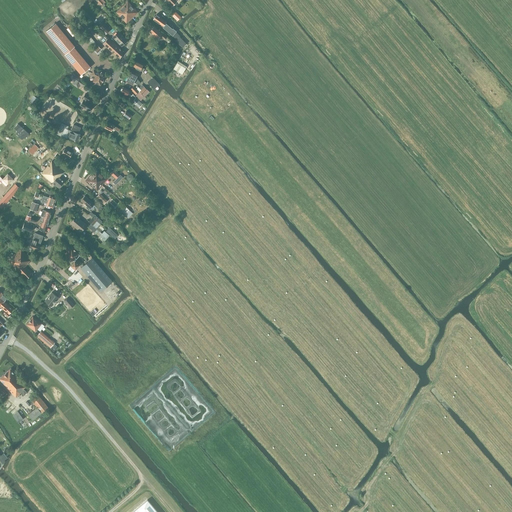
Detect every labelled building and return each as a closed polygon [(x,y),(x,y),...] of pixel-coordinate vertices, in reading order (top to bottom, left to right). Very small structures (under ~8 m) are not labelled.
[(116,12),(126,23),(138,12),(128,1),(116,12)] [(174,12),(171,14),(177,20),(180,18),(174,12)] [(166,21),(156,14),(153,19),(161,25),(161,26),(163,27),(172,35),(176,39),(175,40),(182,47),(186,44),(179,36),(180,36),(176,32),(176,31),(173,28),(172,29),(166,23),(165,24),(165,23),(166,21)] [(46,31),(65,54),(64,54),(81,74),(90,67),(74,47),(75,46),(55,23),(46,31)] [(97,27),(105,34),(109,30),(101,23),(97,27)] [(149,31),(157,38),(162,33),(154,26),(149,31)] [(111,33),(113,35),(112,36),(121,46),(127,40),(116,29),(111,33)] [(108,37),(103,43),(120,59),(123,51),(108,37)] [(133,67),(140,70),(143,71),(144,69),(141,67),(143,64),(136,60),(133,67)] [(187,76),(190,72),(191,70),(177,62),(174,69),(187,76)] [(93,81),(100,85),(102,81),(103,79),(104,79),(103,79),(105,75),(98,71),(97,72),(93,70),(91,75),(95,76),(93,81)] [(131,71),(128,76),(135,79),(138,84),(140,82),(136,77),(137,74),(131,71)] [(135,79),(128,76),(126,81),(132,84),(134,81),(137,85),(138,84),(135,79)] [(71,79),(74,81),(72,84),(78,88),(80,85),(83,86),(84,84),(73,77),(71,79)] [(147,82),(151,86),(154,89),(159,84),(154,79),(152,81),(150,79),(147,82)] [(120,92),(127,95),(128,93),(131,96),(133,94),(129,90),(123,87),(120,92)] [(141,90),(139,92),(136,95),(141,100),(149,92),(144,87),(141,90)] [(83,97),(84,98),(80,105),(83,107),(84,107),(90,111),(90,110),(91,110),(92,108),(91,108),(93,105),(87,101),(88,100),(90,97),(85,94),(83,97)] [(34,95),(30,100),(35,104),(38,98),(34,95)] [(115,104),(121,108),(122,107),(124,108),(127,104),(118,99),(115,104)] [(104,127),(111,131),(113,127),(114,127),(115,127),(116,127),(114,125),(107,122),(104,127)] [(18,123),(14,128),(17,131),(15,133),(19,137),(22,135),(25,138),(29,134),(18,123)] [(57,134),(64,137),(67,138),(68,137),(78,141),(80,134),(77,133),(78,131),(79,131),(81,127),(73,124),(71,130),(67,129),(68,126),(61,123),(57,134)] [(28,151),(35,158),(42,151),(39,148),(41,145),(37,142),(28,151)] [(53,153),(55,155),(61,147),(59,145),(53,153)] [(57,155),(59,157),(63,159),(65,155),(69,157),(72,153),(65,148),(62,153),(59,152),(57,155)] [(41,173),(52,182),(59,187),(64,181),(59,177),(64,171),(51,161),(50,163),(47,161),(44,166),(46,168),(41,173)] [(96,169),(92,173),(93,174),(91,176),(102,185),(107,179),(96,169)] [(119,174),(114,170),(111,174),(116,178),(119,174)] [(93,174),(92,173),(85,180),(89,184),(96,191),(102,185),(91,176),(93,174)] [(3,179),(8,184),(13,179),(7,174),(3,179)] [(120,175),(113,182),(115,184),(123,177),(120,175)] [(0,200),(0,207),(1,208),(20,188),(15,184),(0,200)] [(87,206),(86,207),(88,209),(94,203),(91,201),(85,195),(81,200),(87,206)] [(44,197),(43,197),(41,201),(43,202),(43,203),(44,203),(44,202),(47,203),(46,205),(53,208),(55,202),(44,198),(44,197)] [(29,209),(36,211),(39,204),(32,202),(29,209)] [(121,211),(128,218),(133,213),(126,206),(121,211)] [(39,229),(44,232),(46,226),(47,226),(48,222),(51,212),(43,209),(41,215),(43,216),(39,229)] [(70,222),(76,227),(76,228),(81,232),(86,225),(75,215),(76,215),(75,215),(72,219),(73,219),(70,222)] [(89,221),(93,225),(98,218),(94,215),(89,221)] [(22,230),(31,234),(34,226),(29,221),(26,220),(22,230)] [(96,229),(90,224),(88,227),(94,232),(96,229)] [(95,232),(97,233),(105,240),(110,235),(104,231),(102,234),(97,230),(95,232)] [(30,247),(38,249),(43,235),(35,233),(30,247)] [(62,247),(67,251),(75,257),(78,252),(71,246),(70,247),(66,243),(62,247)] [(31,273),(25,266),(28,263),(27,262),(30,259),(21,249),(8,261),(19,272),(19,271),(26,278),(31,273)] [(72,259),(74,261),(71,265),(75,269),(81,262),(75,257),(67,251),(63,255),(71,262),(72,259)] [(81,268),(85,273),(89,277),(100,291),(111,281),(92,258),(81,268)] [(13,309),(4,301),(7,297),(0,290),(0,306),(5,311),(4,313),(8,317),(10,315),(9,314),(13,309)] [(52,292),(45,301),(51,306),(58,297),(52,292)] [(64,301),(70,308),(74,305),(67,297),(64,301)] [(26,324),(35,331),(41,323),(33,316),(26,324)] [(37,336),(44,342),(48,338),(40,331),(37,336)] [(54,343),(48,338),(44,342),(50,347),(54,343)] [(0,377),(0,379),(1,381),(1,382),(2,383),(2,382),(16,397),(20,392),(23,395),(27,392),(23,388),(26,385),(10,368),(0,377)] [(28,414),(33,420),(48,408),(38,395),(32,400),(37,407),(28,414)] [(157,511),(147,500),(132,511),(157,511)]
